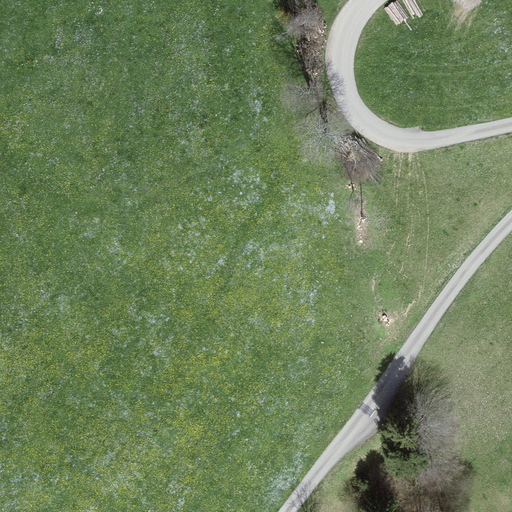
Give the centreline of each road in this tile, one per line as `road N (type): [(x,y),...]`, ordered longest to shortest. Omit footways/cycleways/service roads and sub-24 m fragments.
road 1 (unclassified): [(288,511),(511,220)]
road 2 (track): [(511,124),(412,139),(377,132),(359,119),(347,94)]
